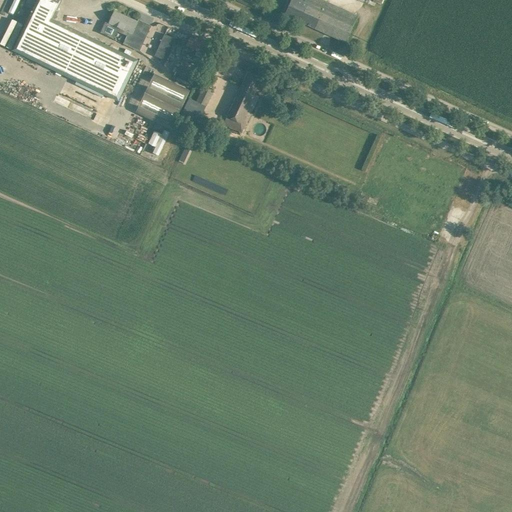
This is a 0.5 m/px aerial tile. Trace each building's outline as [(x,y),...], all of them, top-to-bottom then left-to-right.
[(58,0),(37,0),(13,50),(77,81),(75,84),(103,97),(104,94),(118,101),(138,60),(51,19),(60,1),(58,0)] [(298,0),(291,0),(284,15),(345,43),(357,17),(320,0),(304,0),(304,2),(298,0)] [(114,12),(109,24),(131,35),(137,22),(114,12)] [(165,34),(155,56),(166,61),(176,39),(165,34)] [(132,49),(139,52),(145,40),(137,37),(132,49)] [(247,73),(243,82),(223,125),(241,133),(258,96),(254,94),(260,80),(247,73)] [(172,102),(169,110),(181,115),(188,97),(166,88),(162,97),(172,102)] [(182,115),(197,123),(210,95),(202,91),(196,103),(189,99),(182,115)] [(156,146),(154,153),(162,156),(170,129),(156,125),(150,144),(156,146)] [(362,202),(374,208),(378,201),(365,195),(362,202)]
